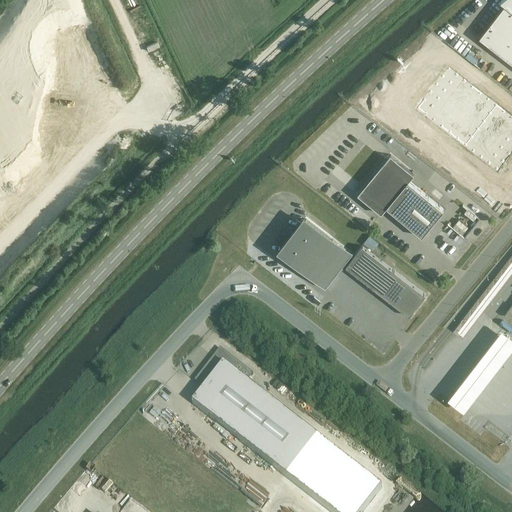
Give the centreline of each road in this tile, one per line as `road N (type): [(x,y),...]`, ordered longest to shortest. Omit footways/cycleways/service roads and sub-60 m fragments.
road 1 (primary): [(0,385),(236,135),(383,0)]
road 2 (unclassified): [(24,511),(239,275),(382,385)]
road 3 (unclassified): [(0,329),(142,176),(327,0)]
road 4 (unknown): [(153,88),(0,256)]
road 5 (unclassified): [(511,226),(382,385)]
road 6 (unclassified): [(382,385),(511,486)]
road 7 (track): [(112,0),(182,136)]
